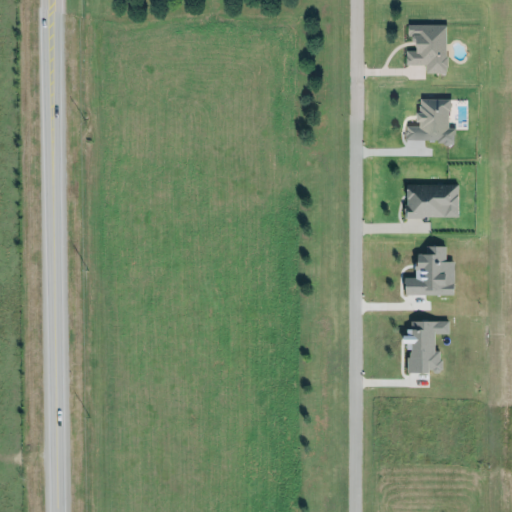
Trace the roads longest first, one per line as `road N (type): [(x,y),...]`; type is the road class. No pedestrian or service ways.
road 1 (primary): [(61,511),(53,0)]
road 2 (residential): [(353,0),(351,511)]
